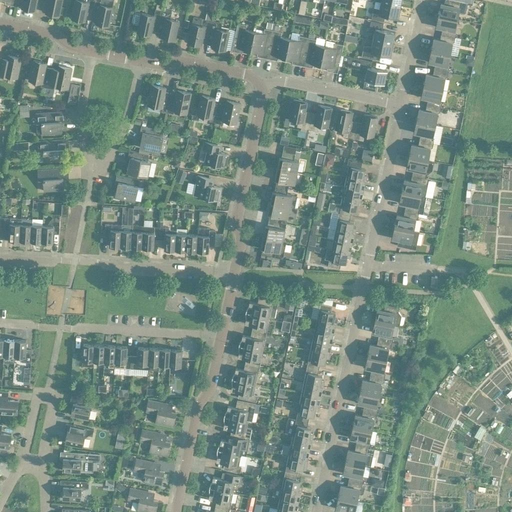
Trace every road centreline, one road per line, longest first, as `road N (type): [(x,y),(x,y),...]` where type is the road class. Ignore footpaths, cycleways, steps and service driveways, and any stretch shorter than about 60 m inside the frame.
road 1 (residential): [(317,511),(401,107)]
road 2 (residential): [(91,51),(81,112),(92,168),(108,161),(129,121),(142,62)]
road 3 (residential): [(237,271),(0,258)]
road 4 (residential): [(223,340),(0,325)]
road 5 (residential): [(237,271),(238,207),(262,89)]
road 6 (residential): [(175,511),(194,405),(214,381),(223,340)]
road 7 (residential): [(21,463),(35,395),(56,398),(42,471)]
road 8 (residential): [(401,107),(281,82),(262,89)]
road 9 (residential): [(262,89),(242,72),(177,58),(142,62)]
